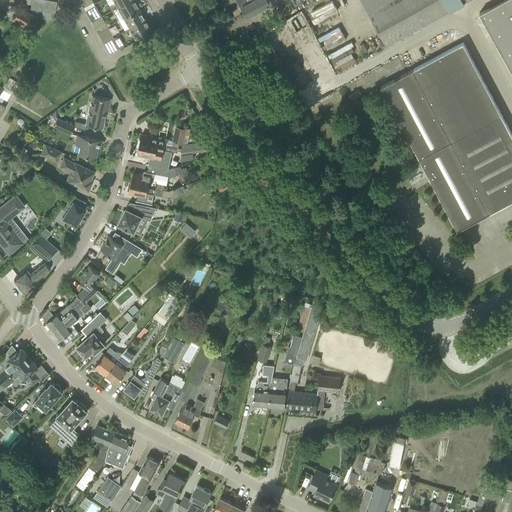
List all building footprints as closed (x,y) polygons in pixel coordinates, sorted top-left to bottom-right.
[(57,1),(50,0),(48,12),(54,13),(57,1)] [(113,0),(114,1),(109,4),(112,9),(117,7),(128,0),(113,0)] [(139,8),(133,0),(128,0),(117,7),(123,17),(139,8)] [(230,0),(235,7),(232,8),(232,9),(247,0),(230,0)] [(267,0),(254,0),(242,7),(248,18),(270,5),(267,0)] [(318,20),(340,9),(336,0),(332,0),(313,9),(318,20)] [(468,0),(391,0),(369,13),(387,45),(468,0)] [(511,0),(502,0),(480,13),(511,70),(511,0)] [(101,16),(95,5),(85,11),(91,21),(101,16)] [(124,30),(129,28),(145,19),(139,8),(123,17),(118,20),(124,30)] [(35,18),(18,9),(12,19),(29,29),(35,18)] [(107,26),(101,16),(91,21),(97,32),(107,26)] [(151,30),(145,19),(129,28),(135,38),(151,30)] [(338,21),(315,32),(321,44),(323,42),(336,71),(356,62),(350,48),(354,46),(352,41),(339,47),(337,44),(347,39),(338,21)] [(113,37),(107,26),(97,32),(103,42),(113,37)] [(119,48),(114,39),(113,37),(103,42),(109,53),(119,48)] [(511,200),(511,134),(464,43),(463,42),(381,86),(439,195),(457,229),(457,230),(490,212),(511,200)] [(4,88),(0,94),(0,97),(4,99),(9,91),(4,88)] [(92,95),(86,123),(75,120),(74,125),(85,130),(86,124),(102,127),(106,111),(107,111),(110,99),(92,95)] [(74,125),(57,117),(53,126),(71,134),(74,125)] [(173,139),(173,141),(179,142),(183,143),(187,143),(190,128),(176,125),(173,139)] [(203,130),(199,133),(201,137),(203,141),(208,138),(203,130)] [(101,139),(91,137),(77,134),(75,144),(80,145),(78,153),(86,154),(95,157),(98,143),(100,143),(101,139)] [(178,146),(179,142),(173,141),(165,139),(166,137),(159,136),(158,138),(151,137),(151,136),(147,135),(147,136),(141,135),(139,143),(171,150),(181,152),(181,151),(177,150),(178,146)] [(180,145),(181,151),(181,152),(181,153),(205,150),(205,142),(180,145)] [(171,150),(139,143),(137,152),(143,154),(147,155),(147,154),(155,156),(155,153),(170,156),(170,155),(180,157),(181,153),(181,152),(171,150)] [(56,162),(61,152),(45,144),(40,154),(56,162)] [(94,171),(85,167),(74,162),(74,163),(64,158),(60,166),(70,171),(68,175),(73,177),(71,183),(88,190),(92,181),(90,180),(94,171)] [(133,173),(131,182),(163,189),(164,184),(167,184),(168,180),(168,177),(177,175),(177,174),(177,173),(176,166),(175,166),(164,169),(158,168),(148,166),(147,172),(144,171),(143,175),(139,174),(138,175),(133,173)] [(423,168),(396,182),(402,193),(428,179),(423,168)] [(169,190),(163,189),(131,182),(129,191),(135,192),(134,193),(138,194),(136,199),(136,200),(153,203),(155,194),(161,195),(169,197),(182,192),(180,187),(169,190)] [(398,206),(386,191),(378,198),(391,213),(398,206)] [(15,195),(0,207),(0,242),(8,253),(22,242),(5,221),(24,206),(15,195)] [(85,201),(72,195),(60,208),(66,211),(62,217),(75,225),(85,208),(82,206),(85,201)] [(141,216),(147,219),(150,220),(156,207),(148,206),(138,203),(134,212),(126,208),(118,223),(126,227),(125,230),(126,232),(128,233),(130,232),(132,230),(133,231),(141,216)] [(176,212),(174,220),(181,221),(183,213),(176,212)] [(195,231),(186,223),(181,229),(190,236),(195,231)] [(109,236),(101,249),(113,256),(114,257),(107,269),(113,273),(119,263),(117,262),(127,248),(132,252),(137,255),(142,248),(115,232),(111,237),(109,236)] [(39,233),(31,243),(49,258),(57,249),(39,233)] [(104,270),(109,263),(99,256),(94,263),(104,270)] [(21,274),(14,280),(22,291),(50,269),(44,262),(30,273),(27,269),(21,274)] [(98,290),(91,283),(99,272),(90,264),(81,275),(85,278),(80,284),(84,288),(78,294),(86,302),(98,290)] [(116,274),(114,277),(121,283),(124,280),(116,274)] [(111,287),(115,282),(109,277),(105,282),(111,287)] [(283,290),(282,296),(289,298),(291,293),(291,292),(284,290),(283,290)] [(171,294),(157,312),(167,320),(181,302),(171,294)] [(53,330),(81,308),(80,307),(85,303),(78,295),(73,300),(58,312),(46,322),(53,330)] [(312,304),(302,337),(296,356),(304,359),(319,308),(313,299),(312,304)] [(81,308),(53,330),(60,339),(62,337),(66,343),(78,331),(75,327),(72,329),(71,328),(69,325),(79,317),(84,313),(84,312),(81,308)] [(100,310),(81,329),(86,334),(81,338),(83,340),(77,346),(81,350),(80,351),(83,355),(84,354),(85,356),(92,350),(94,352),(104,344),(97,335),(103,330),(93,318),(101,311),(100,310)] [(131,319),(121,330),(127,335),(136,323),(131,319)] [(257,338),(258,332),(241,328),(240,334),(257,338)] [(144,333),(141,331),(136,336),(136,337),(139,339),(144,333)] [(231,337),(241,341),(243,336),(233,331),(231,337)] [(284,362),(284,365),(292,367),(292,364),(293,364),(295,357),(296,357),(302,336),(293,334),(290,347),(288,346),(286,354),(284,362)] [(174,362),(185,343),(181,341),(174,337),(163,355),(174,362)] [(263,343),(255,366),(263,369),(271,346),(270,346),(268,345),(263,343)] [(235,349),(229,346),(225,354),(231,357),(235,349)] [(109,347),(95,365),(106,374),(115,361),(121,355),(122,353),(115,351),(109,347)] [(0,380),(1,381),(30,357),(21,348),(9,358),(12,362),(0,372),(0,380)] [(126,370),(130,365),(131,363),(121,355),(119,357),(115,361),(106,374),(104,376),(111,381),(113,379),(117,382),(123,374),(126,370)] [(30,357),(1,381),(4,385),(6,387),(12,382),(21,374),(25,378),(29,383),(34,383),(38,380),(32,371),(38,367),(30,357)] [(129,391),(129,392),(134,396),(137,392),(144,396),(161,360),(158,357),(153,361),(151,366),(146,370),(146,376),(140,378),(135,374),(125,388),(129,391)] [(298,383),(301,366),(294,363),(290,382),(298,383)] [(287,398),(286,408),(301,409),(316,410),(316,408),(323,409),(324,399),(325,390),(339,391),(341,377),(319,375),(319,380),(318,388),(318,393),(303,391),(294,391),(288,390),(287,398)] [(178,400),(184,389),(160,377),(155,387),(151,396),(155,398),(150,407),(162,413),(166,405),(174,409),(178,400)] [(255,388),(253,404),(269,406),(271,389),(270,389),(271,381),(259,380),(258,380),(256,388),(255,388)] [(271,389),(269,406),(285,407),(286,397),(286,391),(283,391),(284,387),(287,387),(287,381),(282,380),(282,382),(271,381),(270,389),(271,389)] [(184,389),(180,398),(187,401),(191,392),(196,384),(188,381),(184,389)] [(36,400),(32,404),(36,407),(40,403),(44,407),(46,409),(50,405),(62,391),(59,388),(60,386),(57,383),(55,385),(52,382),(47,387),(46,387),(40,393),(41,394),(36,400)] [(80,418),(87,410),(85,408),(86,407),(80,402),(79,403),(73,397),(57,415),(58,416),(50,425),(57,432),(62,427),(69,433),(65,438),(71,444),(80,435),(72,427),(80,418)] [(201,411),(192,407),(184,403),(175,420),(188,426),(193,416),(197,418),(201,411)] [(13,426),(22,416),(15,409),(6,418),(8,420),(13,426)] [(217,414),(214,421),(226,427),(229,420),(217,414)] [(110,446),(115,432),(97,424),(93,433),(93,434),(91,438),(103,443),(101,446),(97,456),(94,455),(89,466),(89,467),(76,484),(84,490),(95,476),(105,461),(105,460),(107,449),(109,445),(110,446)] [(127,444),(130,438),(115,432),(110,446),(109,445),(107,449),(105,460),(112,463),(113,463),(123,468),(125,462),(126,462),(127,459),(126,459),(129,453),(128,453),(131,445),(127,444)] [(389,463),(400,466),(406,437),(389,433),(385,452),(391,453),(389,463)] [(19,439),(24,443),(27,439),(22,435),(19,439)] [(497,476),(504,453),(495,450),(487,473),(497,476)] [(358,484),(362,467),(379,472),(383,459),(360,453),(355,471),(351,471),(348,481),(358,484)] [(143,474),(134,490),(139,493),(142,495),(155,471),(160,462),(147,455),(142,464),(139,471),(143,474)] [(329,500),(337,483),(326,478),(327,475),(316,470),(312,478),(308,487),(315,491),(314,493),(329,500)] [(164,479),(159,488),(157,493),(162,495),(173,501),(177,494),(180,488),(184,479),(170,472),(166,480),(164,479)] [(107,476),(98,490),(93,497),(107,506),(112,500),(121,486),(107,476)] [(413,493),(417,481),(410,478),(406,491),(413,493)] [(511,480),(505,479),(503,486),(511,489),(511,480)] [(376,481),(367,507),(365,511),(383,511),(393,486),(376,481)] [(179,505),(177,508),(186,511),(185,511),(201,511),(204,507),(204,506),(204,505),(206,501),(211,492),(196,485),(189,499),(183,496),(179,505)] [(482,487),(474,511),(480,511),(488,489),(482,487)] [(442,511),(445,505),(449,492),(442,489),(438,503),(437,502),(433,511),(442,511)] [(506,489),(498,511),(506,511),(511,493),(511,490),(511,491),(506,489)] [(132,495),(120,511),(132,511),(140,500),(132,495)] [(146,495),(136,509),(134,511),(145,511),(154,500),(146,495)] [(228,511),(232,503),(220,497),(216,506),(213,511),(214,511),(213,511),(228,511)] [(243,511),(245,509),(232,503),(228,511),(243,511)]
